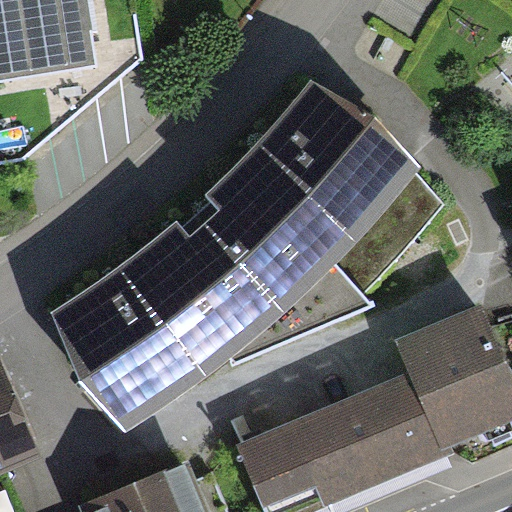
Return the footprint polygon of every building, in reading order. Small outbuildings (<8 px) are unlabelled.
[(0,0),(0,158),(22,155),(140,57),(130,0),(0,0)] [(217,204),(227,214),(196,241),(187,229),(61,320),(137,426),(287,317),(425,175),(332,85),(217,204)] [(511,412),(511,385),(481,312),(406,343),(420,374),(245,448),(271,511),(309,511),(509,427),(504,416),(511,412)] [(0,377),(0,466),(33,451),(0,377)] [(202,511),(185,469),(90,508),(91,511),(202,511)]
